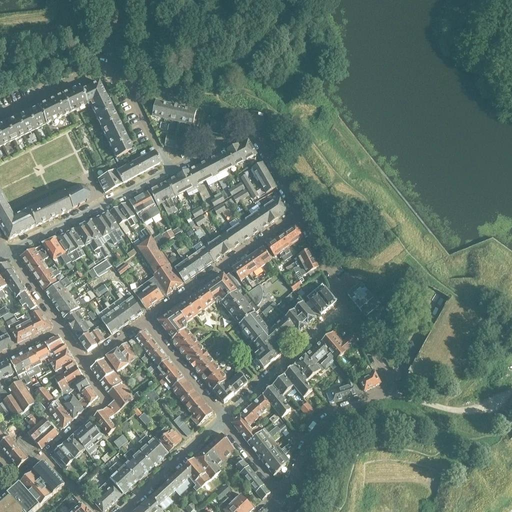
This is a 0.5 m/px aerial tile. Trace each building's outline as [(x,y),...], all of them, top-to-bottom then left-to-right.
[(143,52),(154,54),(157,33),(160,34),(156,56),(162,57),(163,49),(169,50),(173,32),(159,30),(160,28),(172,30),(175,15),(172,15),(173,9),(162,7),(162,0),(134,0),(125,54),(142,57),(143,52)] [(3,45),(6,74),(6,77),(7,77),(7,78),(10,79),(10,78),(11,78),(10,75),(7,46),(6,43),(6,42),(2,42),(3,45)] [(91,108),(107,100),(107,99),(106,99),(98,82),(79,91),(78,88),(61,96),(70,114),(89,104),(91,108)] [(57,120),(70,114),(61,96),(37,107),(45,125),(50,123),(52,125),(54,126),(57,125),(58,122),(57,120)] [(107,100),(91,108),(95,118),(112,110),(107,100)] [(166,119),(169,104),(156,101),(153,116),(166,119)] [(274,112),(270,111),(268,120),(262,125),(266,129),(275,127),(276,126),(279,126),(281,125),(283,125),(286,124),(287,122),(289,121),(293,118),(303,109),(298,104),(298,103),(298,102),(297,101),(286,110),(280,114),(279,114),(277,115),(277,114),(276,113),(275,112),(274,112)] [(179,122),(183,107),(169,104),(166,119),(179,122)] [(26,113),(35,130),(45,125),(37,107),(26,113)] [(183,107),(179,122),(193,125),(197,110),(183,107)] [(112,110),(95,118),(100,127),(116,120),(112,110)] [(15,118),(24,136),(35,130),(26,113),(15,118)] [(4,123),(13,141),(24,136),(15,118),(4,123)] [(90,120),(82,127),(92,139),(100,132),(90,120)] [(116,120),(100,127),(105,138),(122,130),(116,120)] [(210,131),(228,135),(230,126),(212,122),(210,131)] [(0,125),(0,142),(2,146),(13,141),(4,123),(0,125)] [(122,130),(105,138),(110,148),(126,140),(122,130)] [(187,151),(189,142),(167,137),(165,146),(187,151)] [(126,140),(110,148),(115,159),(129,152),(130,154),(135,152),(133,147),(131,148),(126,140)] [(238,145),(246,161),(257,155),(248,140),(238,145)] [(238,145),(228,150),(236,166),(246,161),(238,145)] [(228,151),(219,156),(226,171),(236,166),(228,150),(227,150),(228,151)] [(146,156),(144,151),(139,154),(141,158),(135,162),(141,174),(159,164),(153,152),(146,156)] [(219,156),(209,161),(216,176),(219,181),(229,176),(226,171),(219,156)] [(207,181),(209,180),(216,176),(209,161),(199,166),(207,181)] [(135,162),(118,171),(117,172),(123,183),(141,174),(135,162)] [(262,163),(260,164),(251,169),(258,181),(269,175),(262,163)] [(199,166),(189,171),(197,186),(207,181),(199,166)] [(123,183),(117,172),(115,170),(113,171),(97,180),(98,181),(105,193),(123,183)] [(197,186),(189,171),(188,171),(179,176),(187,191),(197,186)] [(245,174),(240,178),(253,199),(258,196),(259,197),(264,194),(263,191),(258,195),(253,187),(255,186),(254,184),(252,185),(245,174)] [(276,188),(269,175),(258,181),(266,194),(276,188)] [(351,182),(346,175),(317,195),(319,199),(321,202),(351,182)] [(178,177),(168,182),(175,197),(187,191),(179,176),(177,176),(178,177)] [(159,187),(173,214),(177,212),(174,207),(175,207),(171,199),(175,197),(168,182),(159,187)] [(235,187),(238,193),(245,189),(241,183),(235,187)] [(84,188),(78,187),(78,185),(77,185),(77,186),(71,190),(70,188),(69,189),(70,190),(64,194),(63,193),(27,211),(34,227),(43,223),(72,210),(71,209),(78,206),(78,207),(80,206),(79,205),(85,202),(86,202),(87,201),(85,200),(88,196),(90,195),(89,194),(88,194),(85,189),(85,188),(84,187),(84,188)] [(168,216),(173,214),(159,187),(149,191),(157,207),(162,204),(168,216)] [(231,197),(238,193),(235,187),(228,191),(231,197)] [(239,194),(242,200),(249,196),(246,190),(239,194)] [(147,193),(139,197),(146,211),(152,219),(159,214),(147,193)] [(236,204),(242,200),(239,194),(232,198),(236,204)] [(215,198),(219,204),(225,201),(221,195),(215,198)] [(34,227),(27,211),(12,218),(0,196),(0,227),(8,241),(34,227)] [(147,221),(152,219),(146,211),(139,197),(130,202),(140,220),(141,219),(143,224),(147,222),(147,221)] [(271,203),(281,217),(289,211),(281,197),(271,203)] [(213,208),(219,204),(215,198),(210,202),(213,208)] [(271,224),(281,217),(271,203),(261,210),(271,224)] [(118,208),(127,221),(130,227),(134,225),(131,218),(135,217),(125,204),(118,208)] [(123,223),(127,221),(118,208),(110,212),(123,231),(126,235),(130,232),(126,227),(125,227),(123,223)] [(270,225),(271,224),(261,210),(251,216),(261,231),(270,225)] [(112,233),(118,242),(119,242),(122,240),(120,238),(124,236),(119,229),(120,229),(108,212),(100,216),(112,233)] [(198,219),(202,225),(206,222),(208,224),(213,221),(209,213),(198,219)] [(100,216),(91,221),(102,238),(103,238),(104,239),(109,237),(114,245),(117,243),(118,245),(120,244),(119,242),(118,243),(118,242),(112,233),(100,216)] [(186,218),(191,228),(195,226),(192,222),(189,216),(186,218)] [(252,237),(261,231),(251,216),(242,223),(252,237)] [(239,218),(230,224),(233,229),(243,243),(252,237),(242,223),(239,218)] [(101,246),(106,243),(103,238),(102,238),(91,221),(85,224),(82,225),(94,242),(98,250),(99,249),(101,253),(104,259),(107,257),(101,246)] [(97,255),(101,253),(99,249),(98,250),(94,242),(82,225),(73,230),(85,247),(90,244),(93,252),(94,252),(95,254),(96,253),(97,255)] [(172,232),(175,236),(182,232),(180,227),(172,232)] [(291,246),(294,243),(303,238),(298,227),(295,227),(284,235),(291,246)] [(146,239),(150,236),(145,229),(141,232),(146,239)] [(233,249),(243,243),(233,229),(223,235),(233,249)] [(76,251),(80,259),(84,256),(81,249),(85,247),(73,230),(64,234),(76,251)] [(175,236),(172,232),(171,230),(162,235),(167,243),(176,238),(175,236)] [(72,263),(76,261),(80,259),(76,251),(64,234),(55,239),(67,255),(71,262),(72,263)] [(233,249),(223,235),(214,242),(224,256),(233,250),(233,249)] [(287,248),(291,246),(284,235),(275,240),(288,259),(292,256),(287,248)] [(134,247),(154,277),(153,278),(165,296),(166,295),(182,284),(181,282),(160,252),(158,249),(154,242),(150,236),(146,239),(141,243),(140,243),(135,246),(134,247)] [(55,239),(42,245),(53,261),(61,257),(66,265),(69,270),(72,269),(75,267),(73,265),(72,263),(71,262),(67,255),(55,239)] [(158,239),(154,242),(158,249),(164,245),(159,239),(158,239)] [(284,262),(288,259),(275,240),(267,246),(274,257),(279,254),(284,262)] [(173,257),(168,260),(184,283),(197,274),(181,250),(175,241),(171,244),(183,262),(179,266),(173,257)] [(224,256),(214,242),(205,248),(200,241),(199,241),(200,243),(214,263),(223,256),(224,257),(224,256)] [(200,243),(192,248),(196,253),(206,268),(214,263),(200,243)] [(375,245),(363,255),(372,267),(391,253),(383,243),(377,248),(375,245)] [(185,247),(181,250),(197,274),(206,268),(196,253),(192,256),(185,247)] [(272,261),(264,250),(263,248),(255,254),(264,266),(267,264),(272,272),(275,276),(280,272),(272,261)] [(27,266),(46,253),(43,249),(37,253),(34,249),(20,257),(27,266)] [(133,249),(127,254),(130,258),(136,253),(133,249)] [(293,270),(314,259),(309,250),(296,256),(299,261),(285,268),(288,273),(293,270)] [(32,274),(46,265),(43,261),(49,257),(46,253),(27,266),(32,274)] [(254,282),(258,280),(253,273),(264,266),(255,254),(241,264),(254,282)] [(314,259),(293,270),(295,274),(299,272),(302,277),(308,274),(310,278),(318,274),(316,269),(318,268),(314,259)] [(93,269),(97,276),(99,278),(108,272),(106,270),(112,266),(107,260),(93,269)] [(88,270),(92,267),(95,265),(93,261),(86,267),(88,270)] [(0,276),(2,278),(12,271),(7,263),(0,266),(0,276)] [(129,269),(126,264),(121,268),(119,266),(116,268),(118,270),(117,272),(120,276),(129,269)] [(250,285),(254,282),(241,264),(232,269),(241,282),(246,279),(250,285)] [(38,283),(57,269),(54,266),(49,269),(46,265),(32,274),(38,283)] [(57,269),(38,283),(44,291),(57,282),(54,278),(60,274),(62,273),(61,271),(59,272),(57,269)] [(93,280),(97,276),(93,269),(88,273),(93,280)] [(20,297),(27,292),(12,271),(2,278),(7,286),(16,299),(20,297)] [(269,280),(275,276),(272,272),(266,276),(269,280)] [(240,328),(254,316),(259,312),(256,308),(258,305),(259,304),(260,302),(261,300),(261,297),(261,295),(261,293),(261,291),(260,289),(259,287),(260,286),(247,295),(241,287),(231,273),(225,277),(223,275),(206,287),(218,304),(220,303),(240,328)] [(143,284),(141,285),(155,304),(163,298),(165,296),(153,278),(150,280),(144,285),(143,284)] [(407,378),(407,379),(407,380),(407,382),(408,383),(408,385),(410,384),(410,383),(410,381),(410,380),(410,379),(411,377),(412,377),(412,376),(413,375),(415,373),(424,377),(432,362),(437,365),(442,356),(452,362),(468,332),(469,332),(511,350),(511,335),(472,305),(472,303),(473,301),(473,300),(473,298),(474,278),(447,279),(447,284),(435,285),(435,284),(434,284),(429,281),(426,286),(433,289),(433,290),(434,290),(435,291),(435,290),(436,291),(439,292),(439,293),(440,293),(441,293),(444,295),(443,295),(445,295),(448,297),(449,298),(448,298),(446,303),(446,302),(446,303),(445,303),(445,305),(445,306),(440,314),(440,315),(439,316),(440,316),(435,324),(434,325),(430,333),(429,335),(425,343),(424,343),(424,344),(424,345),(420,352),(419,353),(415,361),(414,361),(410,367),(409,369),(411,369),(412,370),(412,371),(411,371),(411,372),(410,371),(409,370),(408,372),(409,372),(408,373),(408,375),(407,376),(407,378)] [(69,283),(66,279),(45,293),(50,300),(71,285),(72,284),(71,282),(69,283)] [(298,280),(289,286),(293,292),(302,285),(298,280)] [(71,285),(50,300),(55,306),(77,290),(72,284),(71,285)] [(98,298),(108,291),(104,285),(94,292),(98,298)] [(146,310),(155,304),(141,285),(140,286),(140,287),(133,292),(137,296),(146,310)] [(322,285),(315,292),(329,309),(337,302),(331,295),(325,288),(325,289),(322,285)] [(361,285),(350,294),(348,296),(366,317),(378,306),(361,285)] [(196,294),(206,308),(214,303),(215,304),(218,304),(206,287),(196,294)] [(387,289),(378,297),(383,302),(391,295),(387,289)] [(77,290),(55,306),(59,312),(80,298),(78,296),(80,294),(77,290)] [(87,293),(92,300),(96,297),(91,291),(87,293)] [(136,318),(119,294),(118,291),(115,293),(119,299),(116,302),(130,322),(136,318)] [(30,312),(37,307),(27,292),(20,297),(23,301),(20,303),(24,309),(20,311),(21,313),(24,312),(25,313),(29,310),(30,312)] [(309,301),(304,305),(311,313),(316,309),(320,313),(321,315),(329,309),(315,292),(307,298),(309,301)] [(119,294),(136,318),(142,313),(129,294),(125,296),(121,293),(119,294)] [(187,301),(197,315),(198,317),(201,317),(203,315),(204,313),(203,311),(206,308),(196,294),(187,301)] [(80,298),(59,312),(64,319),(66,317),(86,303),(84,300),(82,301),(80,298)] [(299,299),(290,307),(294,312),(307,327),(316,319),(311,313),(304,305),(303,304),(299,299)] [(196,315),(197,315),(187,301),(177,308),(187,322),(196,315)] [(124,326),(130,322),(116,302),(110,306),(124,326)] [(107,308),(104,311),(118,331),(124,326),(110,306),(107,303),(104,305),(107,308)] [(264,311),(267,315),(275,308),(272,304),(264,311)] [(3,317),(9,313),(5,307),(0,310),(0,317),(1,318),(3,317)] [(28,314),(26,315),(30,321),(37,334),(49,328),(50,325),(37,307),(30,312),(28,313),(28,314)] [(290,307),(281,314),(285,319),(285,320),(294,329),(294,330),(298,335),(307,327),(294,312),(290,307)] [(185,323),(187,322),(177,308),(158,322),(172,339),(185,329),(184,328),(183,329),(181,326),(181,325),(185,324),(185,323)] [(72,331),(85,322),(80,315),(83,314),(80,309),(78,311),(65,320),(72,331)] [(97,310),(94,312),(110,334),(111,335),(118,331),(104,311),(100,314),(97,310)] [(9,313),(3,317),(5,322),(15,317),(12,312),(9,313)] [(281,314),(268,326),(272,331),(280,340),(294,329),(285,320),(285,319),(281,314)] [(259,352),(255,357),(257,359),(253,363),(258,369),(260,367),(263,370),(281,355),(273,347),(280,340),(272,331),(270,333),(254,316),(240,328),(259,352)] [(27,339),(37,334),(30,321),(20,326),(27,339)] [(27,339),(20,326),(18,322),(16,323),(12,325),(14,329),(10,331),(17,344),(27,339)] [(88,334),(92,332),(85,322),(72,331),(79,341),(89,334),(88,334)] [(0,330),(2,335),(0,336),(0,341),(4,350),(13,346),(4,329),(3,326),(0,327),(0,330)] [(176,349),(191,336),(185,329),(172,339),(170,341),(176,349)] [(89,334),(79,341),(87,353),(104,341),(97,331),(93,334),(92,332),(88,334),(89,334)] [(134,338),(128,342),(131,346),(133,345),(133,346),(137,343),(142,348),(152,340),(144,331),(135,339),(134,338)] [(322,342),(332,354),(337,360),(358,341),(353,333),(342,342),(333,331),(322,342)] [(52,359),(56,357),(53,352),(63,345),(58,336),(43,344),(52,359)] [(183,356),(198,344),(191,336),(176,349),(183,356)] [(144,363),(150,358),(160,350),(152,340),(142,348),(146,354),(144,356),(145,357),(141,360),(144,363)] [(323,361),(332,354),(322,342),(313,350),(323,361)] [(50,364),(51,364),(49,361),(52,359),(43,344),(33,349),(41,363),(45,361),(47,365),(50,364)] [(128,366),(132,363),(132,362),(137,359),(127,344),(117,350),(128,366)] [(190,365),(205,353),(198,344),(183,356),(190,365)] [(56,357),(67,350),(63,345),(53,352),(56,357)] [(37,375),(36,376),(37,377),(41,375),(40,373),(41,373),(38,367),(41,365),(40,363),(41,363),(33,349),(25,353),(37,375)] [(52,359),(49,361),(51,364),(50,364),(56,373),(57,372),(58,374),(63,372),(62,369),(64,367),(74,361),(67,350),(56,357),(52,359)] [(117,373),(128,366),(117,350),(106,358),(117,373)] [(156,369),(168,360),(160,350),(150,358),(155,364),(146,371),(149,375),(156,369)] [(314,368),(323,361),(313,350),(305,357),(314,368)] [(29,379),(36,376),(37,375),(25,353),(18,357),(28,377),(29,379)] [(199,375),(213,363),(205,353),(190,365),(199,375)] [(314,368),(305,357),(294,367),(307,382),(320,371),(322,373),(325,370),(325,371),(330,367),(333,371),(340,365),(336,361),(337,360),(336,360),(337,360),(332,354),(323,361),(314,368)] [(13,379),(15,385),(21,382),(24,380),(26,384),(31,382),(29,379),(28,377),(18,357),(10,361),(18,377),(17,377),(13,379)] [(113,373),(105,361),(104,360),(90,369),(108,394),(122,383),(114,372),(113,373)] [(168,360),(156,369),(161,374),(159,376),(162,380),(176,369),(168,360)] [(62,399),(74,391),(70,386),(83,377),(74,361),(64,367),(67,372),(54,380),(60,388),(62,392),(61,396),(60,395),(53,399),(44,388),(35,394),(48,409),(48,410),(59,402),(61,400),(62,399)] [(0,374),(3,380),(14,374),(8,362),(0,365),(0,374)] [(205,383),(220,371),(213,363),(199,375),(205,383)] [(306,383),(307,382),(294,367),(285,375),(294,387),(304,399),(313,391),(306,383)] [(162,380),(159,383),(162,386),(167,382),(172,388),(169,391),(184,379),(176,369),(162,380)] [(356,369),(351,372),(356,381),(361,377),(356,369)] [(212,391),(213,391),(226,380),(227,379),(220,371),(205,383),(212,391)] [(331,391),(327,393),(330,404),(334,402),(335,403),(363,393),(362,392),(359,388),(355,383),(348,374),(346,372),(343,374),(344,375),(343,375),(346,386),(331,391)] [(375,373),(373,374),(358,382),(363,391),(365,393),(380,384),(375,373)] [(498,392),(511,382),(511,381),(507,374),(493,383),(498,392)] [(225,387),(233,396),(248,384),(240,375),(236,377),(236,378),(230,383),(225,387)] [(274,385),(273,386),(286,402),(297,392),(294,387),(285,375),(282,378),(274,385)] [(83,377),(70,386),(74,391),(77,396),(90,388),(83,377)] [(205,405),(194,392),(184,379),(169,391),(171,394),(172,392),(193,416),(205,405)] [(227,379),(226,380),(213,391),(224,404),(233,396),(225,387),(230,383),(227,379)] [(13,397),(0,405),(0,417),(1,419),(6,415),(10,413),(15,420),(35,405),(30,397),(27,392),(25,388),(22,385),(21,382),(15,385),(13,387),(10,388),(8,390),(13,397)] [(122,383),(108,394),(114,401),(94,418),(108,436),(116,429),(109,419),(115,415),(134,398),(122,383)] [(270,388),(263,395),(272,406),(271,407),(282,420),(282,419),(285,424),(287,426),(289,423),(285,417),(291,411),(284,403),(286,402),(273,386),(270,388)] [(77,396),(74,398),(85,411),(98,399),(91,388),(90,388),(77,396)] [(146,394),(155,403),(160,399),(153,390),(151,391),(150,390),(146,394)] [(145,399),(144,397),(139,391),(133,396),(139,403),(145,399)] [(151,406),(155,403),(146,394),(144,397),(145,399),(151,406)] [(249,408),(258,419),(263,424),(266,422),(261,416),(271,407),(272,406),(263,395),(249,408)] [(85,411),(78,402),(73,397),(64,404),(61,400),(59,402),(63,407),(62,407),(73,421),(85,411)] [(64,429),(73,421),(62,407),(63,407),(59,402),(48,410),(51,415),(53,415),(60,426),(64,429)] [(315,413),(314,412),(307,403),(301,409),(309,419),(315,413)] [(193,416),(190,418),(198,426),(213,414),(205,405),(193,416)] [(250,427),(258,419),(249,408),(240,416),(250,427)] [(25,413),(50,442),(58,435),(45,420),(40,424),(28,411),(25,413)] [(42,450),(50,442),(25,413),(23,415),(26,419),(25,420),(33,430),(28,435),(42,450)] [(144,414),(140,419),(147,427),(152,422),(144,414)] [(276,415),(269,420),(273,424),(279,419),(276,415)] [(252,429),(250,427),(240,416),(232,424),(248,444),(265,430),(264,430),(263,430),(259,425),(252,430),(251,430),(252,429)] [(95,446),(99,443),(103,439),(90,422),(82,429),(95,446)] [(9,437),(5,431),(5,430),(6,428),(3,424),(0,426),(0,440),(2,443),(0,444),(0,447),(9,458),(19,449),(16,445),(14,443),(9,437)] [(191,433),(190,431),(183,424),(179,428),(187,437),(191,433)] [(279,429),(277,427),(268,434),(265,430),(248,444),(255,452),(286,427),(284,425),(279,429)] [(281,435),(288,429),(286,427),(255,452),(260,460),(278,446),(275,443),(282,436),(281,435)] [(94,452),(97,450),(98,449),(95,446),(82,429),(74,436),(86,451),(89,455),(93,452),(94,452)] [(160,435),(157,438),(160,441),(159,442),(168,452),(169,453),(183,441),(182,439),(175,432),(172,436),(168,433),(163,438),(160,435)] [(28,460),(40,451),(25,434),(14,443),(19,449),(28,460)] [(151,442),(146,437),(143,434),(139,437),(143,441),(161,461),(168,455),(154,439),(151,442)] [(194,460),(211,481),(221,473),(216,467),(235,451),(222,435),(194,460)] [(75,460),(86,451),(74,436),(63,446),(75,460)] [(120,450),(122,448),(124,446),(128,442),(123,436),(114,443),(119,450),(120,450)] [(153,468),(159,463),(161,461),(143,441),(139,444),(143,449),(139,453),(153,468)] [(67,467),(75,460),(63,446),(54,454),(51,457),(64,472),(68,468),(67,467)] [(130,451),(124,446),(122,448),(146,475),(153,468),(139,453),(136,456),(131,450),(130,451)] [(267,468),(289,449),(286,446),(281,450),(278,446),(260,460),(267,468)] [(138,481),(140,480),(146,475),(122,448),(120,450),(125,455),(124,457),(129,462),(125,466),(138,481)] [(19,449),(9,458),(18,469),(28,460),(19,449)] [(285,455),(290,450),(289,449),(267,468),(274,476),(289,463),(289,460),(285,455)] [(236,467),(243,462),(239,458),(233,463),(236,467)] [(209,483),(211,481),(194,460),(184,469),(193,479),(191,481),(193,483),(194,485),(193,485),(196,488),(193,490),(196,493),(205,486),(208,489),(212,486),(209,483)] [(243,462),(236,467),(241,473),(241,474),(262,501),(270,494),(244,461),(243,462)] [(0,511),(89,511),(87,510),(86,511),(79,503),(69,511),(34,511),(42,506),(50,498),(61,489),(63,487),(64,486),(55,475),(54,474),(53,473),(49,469),(44,463),(7,495),(0,501),(0,511)] [(96,472),(100,468),(96,463),(91,467),(96,472)] [(112,467),(131,488),(138,481),(125,466),(121,469),(116,464),(112,467)] [(110,480),(123,495),(131,488),(112,467),(109,470),(113,477),(110,480)] [(193,485),(194,485),(193,483),(191,481),(193,479),(184,469),(168,484),(176,493),(181,488),(186,492),(193,485)] [(79,476),(83,481),(88,476),(84,471),(79,476)] [(362,478),(309,476),(309,475),(307,475),(307,478),(307,480),(308,480),(359,482),(357,494),(355,493),(354,498),(357,499),(356,502),(354,502),(354,507),(356,507),(356,511),(354,511),(359,511),(360,490),(362,482),(363,482),(365,482),(365,481),(365,479),(363,479),(363,478),(362,478)] [(78,485),(83,481),(79,476),(74,481),(78,485)] [(511,479),(486,504),(483,501),(472,494),(453,492),(451,491),(454,480),(445,477),(445,478),(445,477),(442,477),(441,477),(441,479),(442,479),(444,480),(442,489),(441,489),(440,488),(439,488),(438,488),(437,492),(438,492),(440,493),(434,511),(437,511),(442,493),(451,496),(471,498),(480,504),(485,510),(485,511),(491,511),(491,510),(494,507),(495,511),(501,511),(498,503),(501,501),(504,510),(505,510),(506,510),(507,510),(508,510),(508,509),(509,509),(509,508),(506,497),(508,495),(511,503),(511,504),(511,503),(511,479)] [(101,511),(104,511),(123,495),(110,480),(99,490),(103,495),(94,503),(101,511)] [(83,482),(79,486),(80,486),(84,491),(88,487),(83,482)] [(169,499),(176,493),(168,484),(153,498),(164,511),(173,503),(169,499)] [(221,491),(226,496),(231,491),(227,486),(221,491)] [(220,501),(226,496),(221,491),(215,496),(220,501)] [(250,511),(254,509),(252,508),(241,495),(237,499),(236,497),(231,502),(240,511),(250,511)] [(164,511),(153,498),(145,505),(150,511),(164,511)] [(229,499),(220,507),(224,511),(240,511),(231,502),(229,499)]
